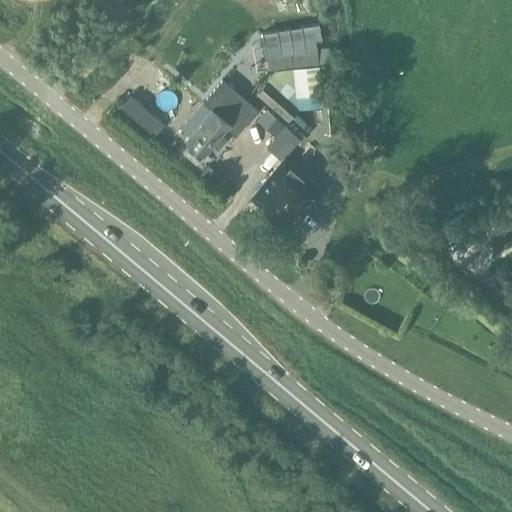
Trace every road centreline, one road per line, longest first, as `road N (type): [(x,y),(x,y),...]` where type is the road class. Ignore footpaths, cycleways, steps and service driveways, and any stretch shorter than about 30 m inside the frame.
road 1 (unclassified): [(511,435),(427,394),(304,316),(0,60)]
road 2 (primary): [(432,511),(0,144)]
road 3 (track): [(128,0),(89,48),(37,90)]
